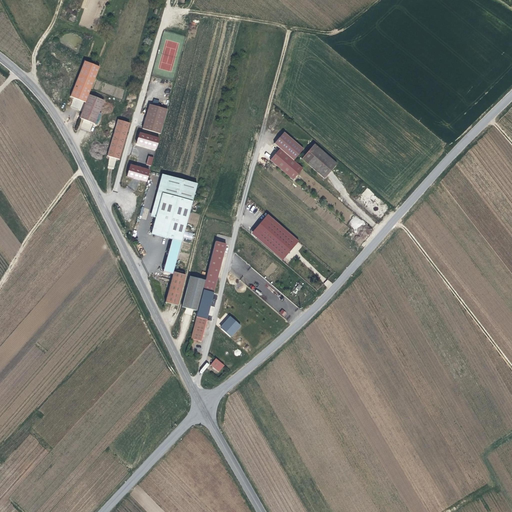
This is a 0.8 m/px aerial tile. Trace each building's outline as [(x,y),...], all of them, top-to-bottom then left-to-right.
[(71,96),(86,102),(89,94),(92,87),(100,67),(85,61),(76,82),(71,96)] [(86,102),(80,117),(95,124),(104,100),(89,94),(86,102)] [(168,111),(149,106),(141,131),(160,136),(168,111)] [(118,119),(108,156),(121,159),(131,122),(118,119)] [(285,131),(275,142),(280,146),(295,159),(304,147),(285,131)] [(156,151),(160,137),(139,132),(136,145),(156,151)] [(326,176),(331,169),(337,161),(314,141),(308,149),(302,156),(326,176)] [(295,159),(280,146),(271,158),(293,177),(303,166),(295,159)] [(130,164),(127,177),(148,182),(150,169),(130,164)] [(170,176),(164,175),(154,213),(159,214),(170,176)] [(174,240),(184,243),(199,184),(170,176),(159,214),(154,234),(174,240)] [(283,260),(300,240),(268,214),(251,234),(283,260)] [(175,275),(176,272),(184,243),(174,240),(165,272),(175,275)] [(205,289),(217,292),(225,255),(214,253),(208,280),(205,289)] [(175,275),(168,302),(180,305),(188,274),(176,272),(175,275)] [(192,276),(190,282),(185,306),(200,311),(205,289),(208,280),(192,276)] [(293,292),(296,294),(301,286),(298,284),(293,292)] [(199,317),(193,339),(203,341),(208,319),(199,317)] [(240,327),(231,318),(221,330),(231,338),(240,327)] [(225,367),(216,359),(211,366),(219,373),(225,367)]
